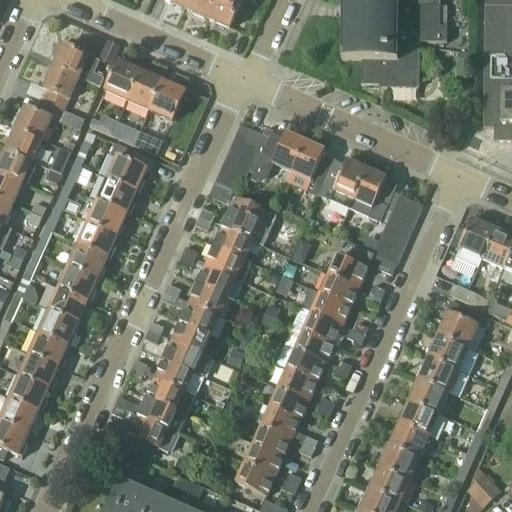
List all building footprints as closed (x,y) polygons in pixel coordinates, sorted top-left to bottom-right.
[(187,0),(161,0),(161,1),(183,11),(187,0)] [(187,0),(183,11),(205,21),(214,0),(187,0)] [(240,5),(228,0),(214,0),(205,21),(228,31),(240,5)] [(398,64),(398,0),(342,0),(341,63),(361,63),(398,64)] [(447,28),(439,28),(439,0),(398,0),(398,64),(361,63),(361,88),(387,88),(387,90),(419,91),(419,44),(446,45),(447,28)] [(511,0),(484,0),(483,130),(493,131),(493,144),(511,143),(511,0)] [(75,54),(77,45),(70,42),(64,49),(61,47),(51,69),(77,81),(77,80),(97,89),(101,80),(91,76),(97,63),(75,54)] [(105,42),(101,50),(115,57),(119,48),(105,42)] [(141,71),(119,61),(104,93),(126,103),(141,71)] [(77,81),(51,69),(41,91),(47,93),(42,105),(62,114),(77,81)] [(163,81),(141,71),(126,103),(149,113),(163,81)] [(186,91),(163,81),(149,113),(171,123),(186,91)] [(62,114),(42,105),(37,115),(23,109),(13,131),(40,143),(49,121),(57,124),(62,114)] [(114,132),(92,122),(88,129),(110,139),(114,132)] [(263,138),(240,128),(234,139),(257,149),(263,138)] [(40,143),(13,131),(4,153),(30,165),(40,143)] [(136,141),(114,132),(110,139),(133,149),(136,141)] [(139,134),(136,141),(133,149),(156,159),(162,144),(139,134)] [(304,144),(284,136),(282,140),(271,135),(249,186),(256,189),(268,177),(272,167),(290,175),(304,144)] [(257,149),(234,139),(229,151),(252,161),(257,149)] [(81,169),(91,146),(83,143),(73,166),(81,169)] [(333,163),(321,158),(324,153),(304,144),(290,175),(286,186),(317,200),(323,186),(333,163)] [(134,155),(112,145),(108,155),(115,158),(106,180),(135,194),(139,195),(144,183),(141,181),(145,171),(130,164),(134,155)] [(252,161),(229,151),(224,162),(247,173),(252,161)] [(4,153),(0,161),(0,176),(21,185),(26,188),(36,167),(30,165),(4,153)] [(247,173),(224,162),(219,174),(242,184),(247,173)] [(49,173),(60,178),(64,168),(53,163),(49,173)] [(365,172),(346,163),(344,168),(333,163),(323,186),(334,191),(328,204),(348,212),(365,172)] [(81,169),(73,166),(63,188),(71,192),(76,180),(81,169)] [(397,186),(365,172),(348,212),(366,220),(379,225),(397,186)] [(49,173),(45,182),(57,188),(61,179),(60,178),(49,173)] [(242,184),(219,174),(214,186),(237,196),(242,184)] [(21,185),(0,176),(0,202),(11,207),(21,185)] [(135,194),(106,180),(96,203),(125,216),(129,218),(134,205),(131,204),(135,194)] [(237,196),(214,186),(209,197),(230,207),(227,214),(220,231),(251,245),(262,250),(276,219),(235,201),(237,196)] [(71,192),(63,188),(54,209),(62,213),(71,192)] [(423,209),(398,198),(393,209),(418,220),(423,209)] [(11,207),(0,202),(0,228),(1,229),(11,207)] [(125,216),(96,203),(86,224),(116,237),(119,239),(125,226),(121,225),(125,216)] [(40,221),(44,212),(34,207),(30,216),(40,221)] [(62,213),(54,209),(44,232),(52,235),(62,213)] [(418,220),(393,209),(388,221),(412,232),(418,220)] [(214,217),(202,212),(198,221),(210,226),(214,217)] [(40,221),(30,216),(26,225),(36,230),(40,221)] [(495,229),(473,219),(459,252),(481,262),(495,229)] [(210,226),(198,221),(195,228),(207,233),(210,226)] [(412,232),(388,221),(382,233),(407,244),(412,232)] [(116,237),(86,224),(76,246),(106,259),(110,261),(115,249),(112,247),(116,237)] [(511,248),(511,236),(495,229),(481,262),(502,271),(511,248)] [(251,245),(220,231),(212,249),(243,263),(251,245)] [(52,235),(44,232),(33,255),(41,258),(52,235)] [(407,244),(382,233),(377,244),(402,255),(407,244)] [(402,255),(377,244),(372,256),(397,267),(402,255)] [(106,259),(76,246),(66,269),(96,282),(100,284),(105,271),(102,270),(106,259)] [(511,248),(502,271),(511,275),(511,248)] [(250,266),(243,263),(212,249),(203,268),(235,282),(242,285),(242,286),(250,266)] [(21,264),(25,255),(15,250),(11,259),(21,264)] [(194,263),(197,255),(185,250),(182,258),(194,263)] [(41,258),(33,255),(24,277),(31,280),(41,258)] [(397,267),(372,256),(367,268),(391,279),(397,267)] [(194,263),(182,258),(178,265),(190,271),(194,263)] [(21,264),(11,259),(7,268),(17,273),(21,264)] [(366,272),(336,259),(327,278),(357,292),(366,272)] [(203,268),(195,286),(226,300),(233,303),(242,285),(235,282),(203,268)] [(96,282),(66,269),(56,291),(86,305),(90,306),(95,294),(92,292),(96,282)] [(31,280),(24,277),(14,299),(22,302),(31,280)] [(272,278),(269,285),(277,288),(280,281),(272,278)] [(357,292),(327,278),(318,297),(349,311),(357,292)] [(226,300),(195,286),(187,305),(218,320),(226,300)] [(177,301),(181,293),(168,287),(165,295),(177,301)] [(381,301),(385,294),(372,288),(369,296),(381,301)] [(467,293),(456,288),(451,299),(462,304),(467,293)] [(86,305),(56,291),(47,313),(77,326),(80,328),(85,315),(82,314),(86,305)] [(309,292),(300,311),(310,316),(341,330),(349,311),(318,297),(309,292)] [(488,302),(467,293),(462,304),(483,314),(488,302)] [(177,301),(165,295),(161,303),(174,309),(177,301)] [(381,301),(369,296),(365,304),(378,309),(381,301)] [(22,302),(14,299),(4,320),(12,324),(22,302)] [(510,312),(488,302),(483,314),(505,323),(510,312)] [(489,321),(449,303),(434,337),(467,351),(477,329),(484,332),(489,321)] [(218,320),(187,305),(178,324),(209,338),(218,320)] [(269,308),(265,317),(275,322),(279,313),(269,308)] [(77,326),(47,313),(37,335),(67,348),(70,350),(76,337),(72,336),(77,326)] [(341,330),(310,316),(302,334),(332,348),(337,337),(348,342),(361,347),(364,340),(352,334),(341,330)] [(265,317),(260,328),(270,333),(275,322),(265,317)] [(12,324),(4,320),(0,329),(0,343),(3,345),(12,324)] [(249,326),(247,330),(255,334),(259,324),(254,322),(249,326)] [(209,338),(178,324),(170,343),(201,357),(209,338)] [(160,338),(164,331),(152,325),(148,333),(160,338)] [(355,326),(352,334),(364,340),(368,331),(355,326)] [(160,338),(148,333),(145,341),(157,346),(160,338)] [(332,348),(302,334),(293,353),(324,367),(332,348)] [(67,348),(37,335),(28,356),(58,369),(61,371),(67,358),(63,357),(67,348)] [(244,336),(237,352),(247,356),(254,340),(244,336)] [(467,351),(434,337),(424,359),(457,373),(467,351)] [(201,357),(170,343),(161,362),(193,376),(203,381),(211,362),(201,357)] [(231,352),(225,367),(237,372),(244,357),(231,352)] [(324,367),(293,353),(284,372),(315,386),(324,367)] [(58,369),(28,356),(18,379),(48,392),(51,393),(56,381),(53,379),(58,369)] [(248,358),(243,370),(255,375),(260,364),(248,358)] [(457,373),(424,359),(415,381),(447,396),(457,373)] [(193,376),(161,362),(153,381),(184,395),(193,376)] [(143,376),(147,368),(135,363),(131,370),(143,376)] [(347,377),(351,369),(338,364),(335,372),(347,377)] [(511,373),(511,371),(505,368),(496,390),(503,394),(511,373)] [(143,376),(131,370),(128,378),(140,384),(143,376)] [(315,386),(284,372),(276,391),(307,405),(315,386)] [(347,377),(335,372),(331,380),(343,385),(347,377)] [(48,392),(18,379),(8,400),(38,413),(41,415),(47,403),(44,401),(48,392)] [(195,400),(184,395),(153,381),(145,400),(186,418),(195,400)] [(447,396),(415,381),(405,403),(438,417),(447,396)] [(503,394),(496,390),(486,413),(493,416),(503,394)] [(307,405),(276,391),(267,410),(298,424),(307,405)] [(38,413),(8,400),(0,419),(0,423),(28,436),(32,437),(37,425),(34,423),(38,413)] [(127,414),(130,406),(118,400),(115,408),(127,414)] [(186,418),(145,400),(136,418),(178,437),(186,418)] [(330,415),(334,407),(321,401),(318,409),(330,415)] [(438,417),(405,403),(395,425),(428,439),(438,417)] [(127,414),(115,408),(111,416),(123,421),(127,414)] [(330,415),(318,409),(314,417),(327,422),(330,415)] [(298,424),(267,410),(259,429),(290,443),(298,424)] [(493,416),(486,413),(476,434),(484,437),(493,416)] [(178,437),(136,418),(128,437),(159,451),(158,452),(167,456),(176,437),(178,438),(178,437)] [(511,444),(511,425),(509,418),(498,422),(507,447),(511,444)] [(28,436),(0,423),(0,462),(2,463),(7,453),(22,459),(27,447),(24,445),(28,436)] [(428,439),(395,425),(386,446),(418,461),(428,439)] [(290,443),(259,429),(251,447),(281,461),(290,443)] [(104,431),(99,443),(122,453),(127,441),(104,431)] [(484,437),(476,434),(467,456),(474,460),(484,437)] [(313,452),(317,444),(304,439),(301,447),(313,452)] [(418,461),(386,446),(376,469),(409,483),(418,461)] [(281,461),(251,447),(242,466),(273,480),(281,461)] [(313,452),(301,447),(297,455),(310,460),(313,452)] [(474,460),(467,456),(457,478),(464,482),(474,460)] [(180,465),(175,478),(185,482),(191,469),(180,465)] [(273,480),(242,466),(234,484),(264,498),(273,480)] [(409,483),(376,469),(366,491),(399,505),(409,483)] [(296,489),(300,482),(288,476),(284,484),(296,489)] [(484,477),(483,478),(475,485),(492,503),(500,495),(484,477)] [(464,482),(457,478),(447,500),(455,503),(464,482)] [(133,511),(141,495),(116,484),(103,511),(133,511)] [(296,489),(284,484),(281,492),(293,497),(296,489)] [(475,485),(474,486),(467,492),(475,501),(467,508),(469,511),(481,511),(492,503),(475,485)] [(396,511),(399,505),(366,491),(357,511),(396,511)] [(163,511),(166,507),(141,495),(133,511),(163,511)] [(450,511),(455,503),(447,500),(442,511),(450,511)] [(285,511),(262,502),(257,511),(285,511)]
